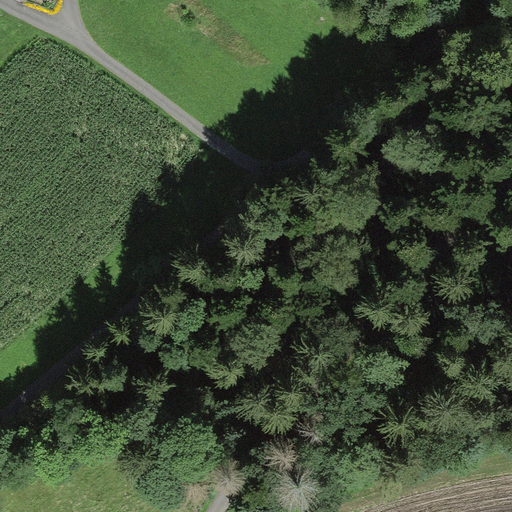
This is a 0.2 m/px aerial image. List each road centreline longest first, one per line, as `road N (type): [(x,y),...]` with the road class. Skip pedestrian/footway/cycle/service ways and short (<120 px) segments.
road 1 (residential): [(470,0),(0,418)]
road 2 (residential): [(511,180),(218,511)]
road 3 (track): [(66,31),(267,179)]
